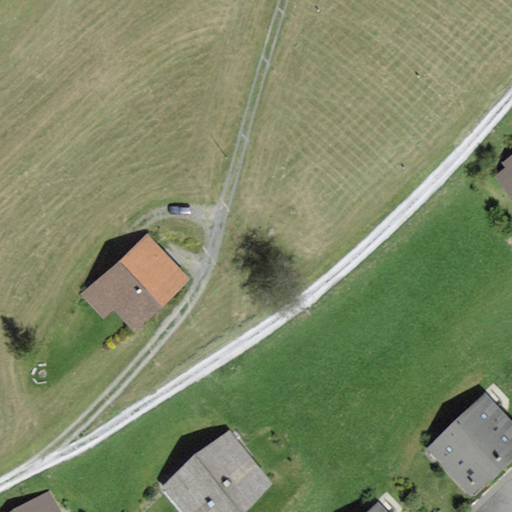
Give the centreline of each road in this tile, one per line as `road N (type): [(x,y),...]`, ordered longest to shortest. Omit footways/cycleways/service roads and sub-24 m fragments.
road 1 (track): [(0,486),(94,438),(310,296),(388,228),(511,98)]
road 2 (track): [(283,0),(212,257),(192,298),(39,464)]
